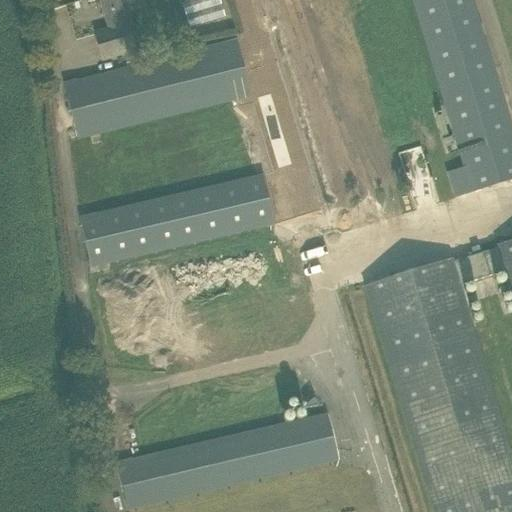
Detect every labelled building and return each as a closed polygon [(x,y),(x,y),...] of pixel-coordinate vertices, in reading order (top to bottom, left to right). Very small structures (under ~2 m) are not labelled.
[(83,0),(84,1),(86,0),(99,0),(108,28),(94,34),(102,61),(134,51),(118,0),(83,0)] [(511,135),(470,0),(412,0),(444,104),(454,136),(448,138),(441,112),(434,114),(445,148),(451,146),(450,143),(455,141),(458,151),(464,168),(447,173),(455,199),(471,194),(511,181),(511,135)] [(218,46),(63,85),(77,139),(232,101),(218,46)] [(273,226),(262,177),(79,219),(90,268),(273,226)] [(498,249),(482,253),(489,276),(505,272),(511,295),(511,241),(497,246),(498,249)] [(451,260),(365,287),(433,511),(511,511),(511,460),(472,328),(459,285),(489,276),(482,253),(452,263),(451,260)] [(116,464),(127,511),(337,463),(326,416),(116,464)]
